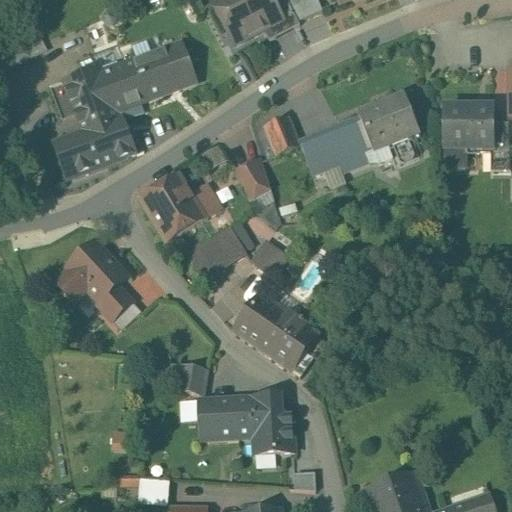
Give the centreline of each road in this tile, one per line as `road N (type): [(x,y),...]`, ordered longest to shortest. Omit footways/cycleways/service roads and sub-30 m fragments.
road 1 (residential): [(108,201),(316,62),(426,15),(511,0)]
road 2 (residential): [(337,511),(318,424),(295,391),(234,352),(108,201)]
